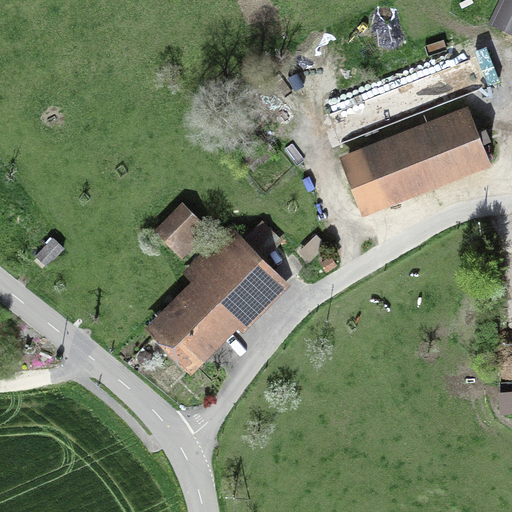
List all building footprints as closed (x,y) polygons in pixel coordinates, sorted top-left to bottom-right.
[(343,155),(365,211),(489,162),(480,140),(489,137),(484,124),(475,128),(466,106),(343,155)] [(240,156),(252,169),(271,152),(259,139),(240,156)] [(203,231),(181,209),(158,232),(180,254),(203,231)] [(199,290),(158,331),(186,360),(271,275),(228,232),(211,250),(212,251),(195,269),(192,266),(188,270),(191,273),(186,278),(199,290)] [(316,234),(299,251),(308,260),(325,244),(316,234)] [(51,240),(34,257),(45,267),(62,250),(51,240)]
